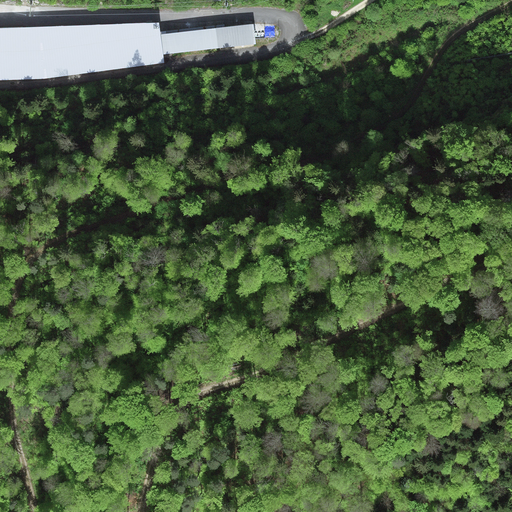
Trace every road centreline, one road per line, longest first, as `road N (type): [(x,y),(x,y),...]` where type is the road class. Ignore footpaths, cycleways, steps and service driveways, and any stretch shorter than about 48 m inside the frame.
road 1 (track): [(35,511),(14,422),(9,340),(17,282),(39,251),(196,190),(339,151),(390,125),(451,34),(511,0)]
road 2 (track): [(511,259),(197,392),(157,445),(140,511)]
